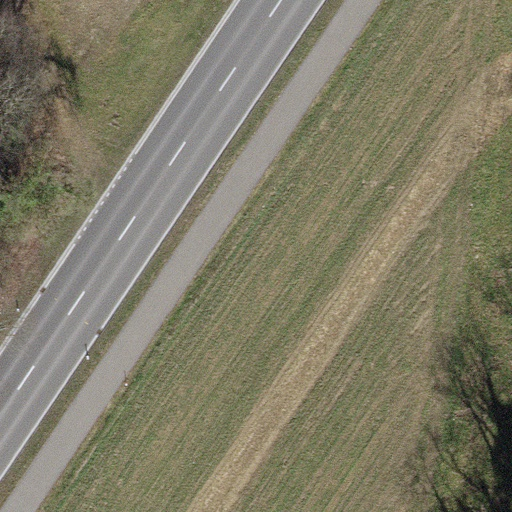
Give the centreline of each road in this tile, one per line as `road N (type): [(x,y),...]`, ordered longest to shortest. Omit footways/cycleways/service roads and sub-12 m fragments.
road 1 (secondary): [(290,0),(0,428)]
road 2 (track): [(140,223),(72,160),(39,0)]
